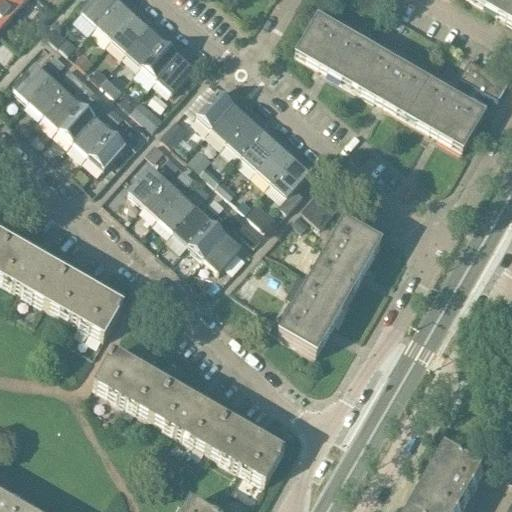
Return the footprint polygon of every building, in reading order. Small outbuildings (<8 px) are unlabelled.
[(29,0),(0,0),(0,8),(12,19),(29,0)] [(95,34),(116,10),(105,0),(97,0),(80,20),(95,34)] [(455,0),(472,9),(477,0),(455,0)] [(511,32),(511,0),(477,0),(472,9),(511,32)] [(0,33),(12,19),(0,8),(0,33)] [(110,47),(131,24),(116,10),(95,34),(110,47)] [(125,61),(146,37),(131,24),(110,47),(125,61)] [(349,95),(372,57),(316,24),(293,62),(349,95)] [(140,74),(161,50),(146,37),(125,61),(140,74)] [(65,43),(56,52),(66,61),(74,52),(65,43)] [(155,88),(176,64),(161,50),(140,74),(155,88)] [(405,127),(427,89),(372,57),(349,95),(405,127)] [(80,58),(72,67),(83,77),(90,70),(91,68),(80,58)] [(63,70),(52,60),(45,67),(56,77),(63,70)] [(171,102),(192,78),(176,64),(155,88),(171,102)] [(506,89),(484,76),(468,67),(458,84),(459,85),(450,102),(455,106),(459,108),(469,91),(496,107),(497,105),(496,105),(505,90),(506,90),(506,89)] [(105,83),(90,70),(83,77),(98,90),(105,83)] [(27,110),(48,86),(33,72),(11,96),(27,110)] [(78,83),(68,74),(61,82),(71,91),(78,83)] [(93,96),(78,83),(71,91),(76,94),(73,97),(83,107),(86,104),(93,96)] [(120,96),(105,83),(98,90),(113,104),(120,96)] [(42,123),(63,99),(48,86),(27,110),(42,123)] [(460,160),(483,122),(459,108),(455,106),(450,102),(427,89),(405,127),(460,160)] [(107,110),(93,96),(86,104),(101,117),(107,110)] [(125,101),(118,108),(128,117),(135,110),(137,107),(127,98),(125,101)] [(202,98),(187,114),(188,115),(195,122),(194,123),(210,137),(231,113),(215,99),(210,105),(203,99),(202,98)] [(57,136),(78,113),(63,99),(42,123),(57,136)] [(123,123),(107,110),(101,117),(116,131),(123,123)] [(141,112),(133,122),(149,136),(158,127),(141,112)] [(71,150),(93,126),(78,113),(57,136),(71,150)] [(225,151),(247,127),(231,113),(210,137),(225,151)] [(86,163),(108,140),(93,126),(71,150),(86,163)] [(240,164),(262,141),(247,127),(225,151),(240,164)] [(173,129),(159,144),(170,153),(183,138),(173,129)] [(134,138),(134,148),(139,152),(147,143),(138,134),(134,138)] [(102,177),(123,154),(108,140),(86,163),(102,177)] [(256,178),(277,154),(262,141),(240,164),(256,178)] [(162,159),(153,150),(144,160),(153,169),(162,159)] [(270,191),(291,167),(277,154),(256,178),(270,191)] [(196,160),(187,170),(198,179),(205,171),(207,169),(196,160)] [(178,173),(168,164),(163,171),(172,179),(178,173)] [(293,195),(306,181),(291,167),(270,191),(285,204),(276,213),(285,220),(301,202),(293,195)] [(205,171),(198,179),(213,193),(220,185),(205,171)] [(142,213),(163,189),(148,175),(126,199),(142,213)] [(193,187),(184,178),(178,185),(187,193),(193,187)] [(220,185),(213,193),(228,206),(234,199),(220,185)] [(157,227),(179,203),(163,189),(142,213),(157,227)] [(208,200),(199,191),(193,198),(202,206),(208,200)] [(318,235),(333,218),(315,202),(300,218),(318,235)] [(172,240),(194,216),(179,203),(157,227),(172,240)] [(250,212),(241,204),(235,211),(244,219),(250,212)] [(223,213),(214,205),(208,211),(217,220),(223,213)] [(187,253),(208,229),(194,216),(172,240),(187,253)] [(238,226),(228,218),(222,224),(232,233),(238,226)] [(265,218),(255,230),(263,237),(273,225),(265,218)] [(259,245),(238,226),(232,233),(253,251),(259,245)] [(202,267),(223,243),(208,229),(187,253),(202,267)] [(346,308),(379,252),(340,230),(308,286),(346,308)] [(217,280),(238,256),(223,243),(202,267),(217,280)] [(0,289),(41,314),(60,280),(5,248),(0,256),(0,289)] [(121,315),(116,312),(60,280),(41,314),(102,349),(121,315)] [(314,365),(346,308),(308,286),(275,343),(314,365)] [(275,341),(278,335),(272,331),(268,338),(275,341)] [(147,428),(167,393),(110,361),(91,395),(147,428)] [(205,461),(225,427),(167,393),(147,428),(205,461)] [(263,494),(282,460),(225,427),(205,461),(263,494)] [(467,508),(485,476),(447,454),(429,485),(467,508)] [(511,470),(509,468),(498,480),(507,488),(511,491),(511,470)] [(464,511),(467,508),(429,485),(413,511),(464,511)]
